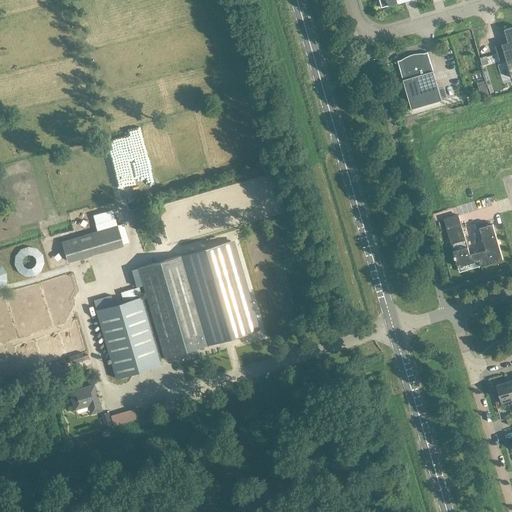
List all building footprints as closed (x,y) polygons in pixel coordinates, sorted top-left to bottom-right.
[(506,59),(508,67),(511,79),(511,78),(511,27),(504,30),(508,43),(495,46),(499,61),(506,59)] [(397,61),(403,80),(412,109),(441,100),(427,52),(423,54),(414,54),(414,56),(410,57),(410,56),(409,56),(401,60),(397,61)] [(405,111),(405,102),(392,103),(392,111),(405,111)] [(471,260),(472,260),(470,255),(458,216),(444,220),(455,256),(454,256),(455,259),(456,259),(458,267),(472,263),(471,260)] [(121,246),(114,221),(58,237),(64,261),(121,246)] [(486,250),(499,246),(493,224),(479,228),(486,250)] [(486,250),(470,255),(472,260),(471,260),(472,263),(479,261),(481,266),(503,260),(499,246),(486,250)] [(96,310),(108,353),(116,379),(160,366),(159,360),(165,358),(165,356),(169,355),(169,357),(207,346),(181,256),(138,268),(146,296),(96,310)] [(68,357),(69,359),(70,365),(84,361),(82,355),(82,353),(68,357)] [(501,403),(511,399),(511,394),(508,382),(496,385),(501,403)] [(94,385),(88,386),(69,392),(74,410),(88,406),(90,408),(93,407),(94,413),(101,411),(94,385)] [(502,414),(511,412),(511,402),(500,405),(502,414)] [(117,424),(128,422),(126,412),(115,415),(117,424)]
